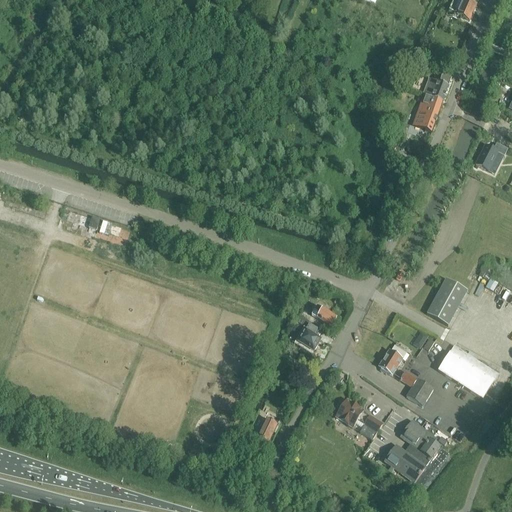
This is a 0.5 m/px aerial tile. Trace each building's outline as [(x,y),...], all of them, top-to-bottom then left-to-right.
[(458,23),(460,18),(469,22),(477,6),(465,0),(464,1),(461,0),(454,0),(451,8),(457,10),(452,20),(458,23)] [(429,80),(423,96),(423,97),(442,104),(451,79),(450,79),(436,74),(435,79),(434,82),(429,80)] [(420,114),(416,127),(425,130),(424,133),(431,135),(435,124),(436,124),(437,120),(437,119),(442,104),(423,97),(417,113),(420,114)] [(481,150),(471,170),(484,176),(493,158),(499,161),(502,155),(492,150),(489,154),(481,150)] [(93,219),(90,229),(97,231),(100,221),(93,219)] [(483,269),(479,277),(488,282),(493,274),(483,269)] [(448,328),(467,293),(446,282),(427,317),(448,328)] [(312,318),(317,321),(331,329),(337,320),(317,308),(312,318)] [(314,337),(317,331),(309,327),(299,345),(314,353),(320,341),(314,337)] [(429,341),(423,350),(428,353),(434,344),(429,341)] [(481,403),(497,378),(454,350),(438,374),(481,403)] [(392,378),(402,362),(389,353),(379,370),(392,378)] [(412,390),(407,398),(406,399),(422,409),(433,392),(405,375),(400,383),(412,390)] [(275,386),(282,390),(287,382),(279,378),(275,386)] [(285,391),(298,398),(302,391),(289,384),(285,391)] [(377,435),(383,426),(370,418),(370,419),(363,415),(364,414),(347,403),(346,404),(344,404),(342,402),(339,408),(341,409),(342,410),(336,420),(353,431),(358,423),(364,427),(360,435),(372,443),(377,435)] [(267,423),(258,440),(256,445),(263,448),(265,444),(268,445),(277,428),(267,423)] [(396,448),(385,463),(414,485),(425,469),(431,461),(440,450),(434,445),(437,442),(412,424),(401,439),(411,447),(405,455),(396,448)]
